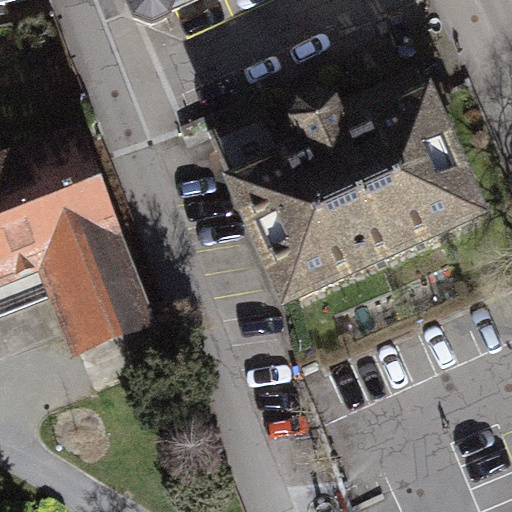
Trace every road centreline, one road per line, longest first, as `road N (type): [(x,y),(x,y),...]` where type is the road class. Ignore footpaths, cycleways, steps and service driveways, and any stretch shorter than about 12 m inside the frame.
road 1 (residential): [(132,92),(273,511)]
road 2 (residential): [(132,92),(349,0)]
